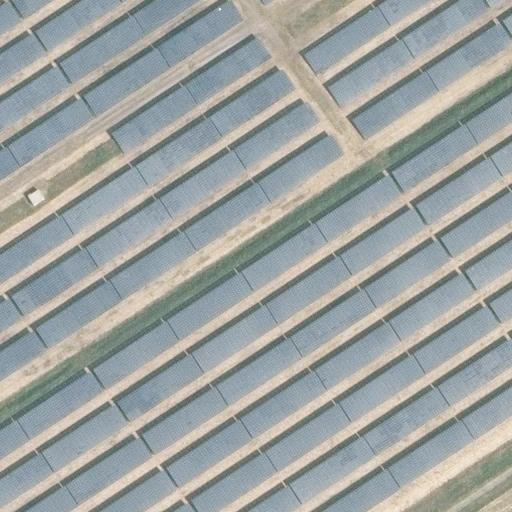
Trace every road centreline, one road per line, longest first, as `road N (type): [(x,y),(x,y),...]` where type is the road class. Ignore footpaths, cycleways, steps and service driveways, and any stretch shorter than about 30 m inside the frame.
road 1 (track): [(299,0),(0,196)]
road 2 (track): [(243,0),(361,158)]
